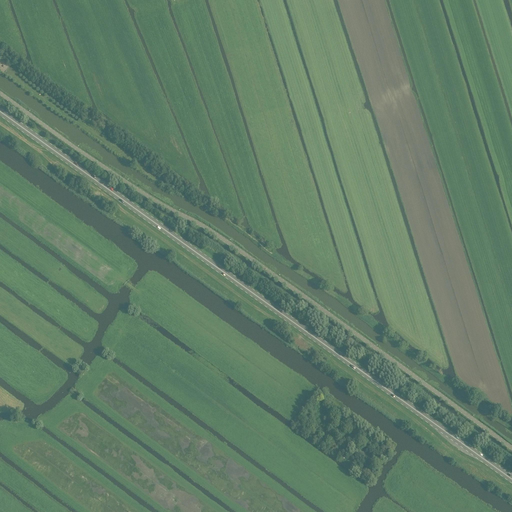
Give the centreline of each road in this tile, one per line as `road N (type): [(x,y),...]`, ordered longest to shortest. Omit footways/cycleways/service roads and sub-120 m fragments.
road 1 (primary): [(511,479),(0,111)]
road 2 (unclassified): [(511,448),(228,242),(136,190),(0,93)]
